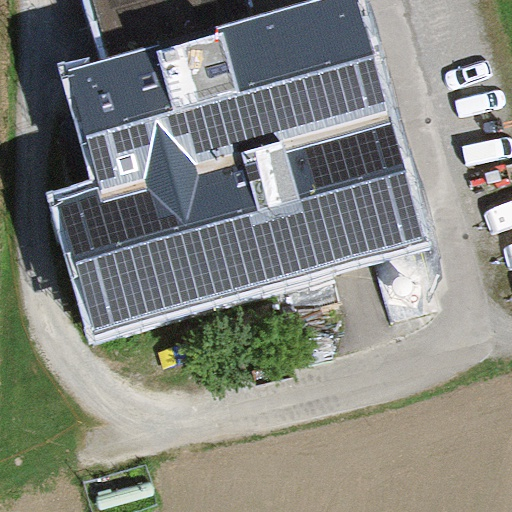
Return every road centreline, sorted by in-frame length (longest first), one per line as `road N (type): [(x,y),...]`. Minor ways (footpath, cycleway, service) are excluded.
road 1 (track): [(438,204),(464,299),(458,337),(418,366),(199,416),(139,405),(77,366),(31,270),(42,0)]
road 2 (residential): [(438,204),(383,0)]
